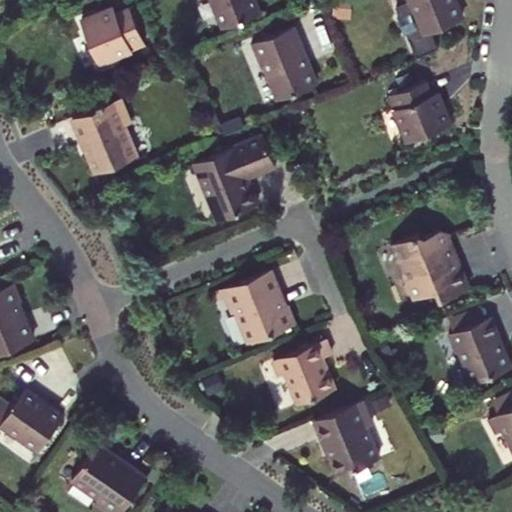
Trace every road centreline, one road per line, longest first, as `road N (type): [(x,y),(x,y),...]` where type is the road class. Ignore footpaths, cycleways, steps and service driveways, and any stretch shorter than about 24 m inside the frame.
road 1 (residential): [(92,307),(296,225),(332,301)]
road 2 (residential): [(92,307),(122,373),(155,413),(296,511)]
road 3 (residential): [(509,0),(495,159),(511,228)]
road 4 (residential): [(0,157),(65,246),(92,307)]
